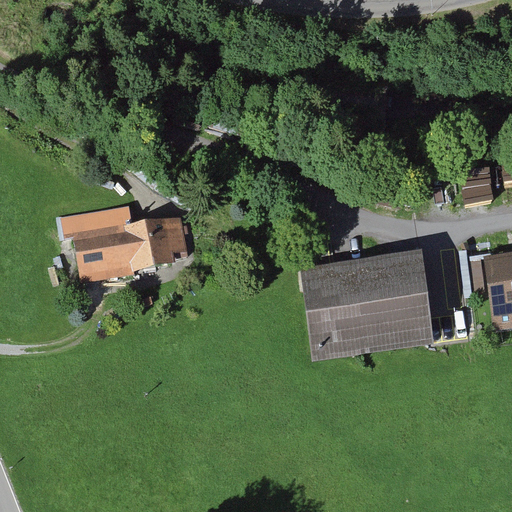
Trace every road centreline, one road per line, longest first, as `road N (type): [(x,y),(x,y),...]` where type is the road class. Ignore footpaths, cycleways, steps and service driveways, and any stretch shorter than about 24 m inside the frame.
road 1 (unclassified): [(0,73),(276,177),(362,226),(467,235),(511,226)]
road 2 (track): [(0,104),(102,162),(156,208)]
road 3 (track): [(0,350),(83,336),(91,320),(74,285),(71,254)]
road 4 (tertiary): [(431,0),(293,0)]
